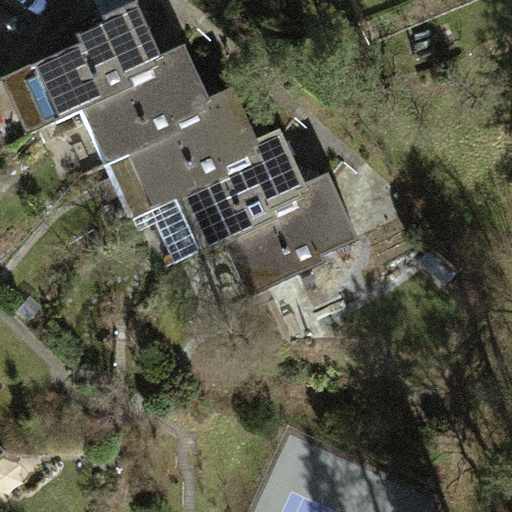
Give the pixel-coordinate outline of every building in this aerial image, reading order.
[(82,47),(30,70),(56,128),(80,117),(128,96),(122,83),(166,63),(163,57),(139,4),(104,19),(106,25),(78,38),(82,47)] [(128,96),(80,117),(104,171),(129,160),(173,141),(167,128),(211,108),(209,102),(185,48),(163,57),(166,63),(122,83),(128,96)] [(173,141),(129,160),(153,214),(176,203),(219,184),(213,171),(258,152),(255,146),(231,92),(209,102),(211,108),(167,128),(173,141)] [(219,184),(176,203),(200,257),(222,248),(266,228),(260,215),(305,196),(302,189),(278,136),(255,146),(258,152),(213,171),(219,184)] [(266,228),(222,248),(246,301),(312,272),(308,263),(353,243),(325,179),(302,189),(305,196),(260,215),(266,228)]
